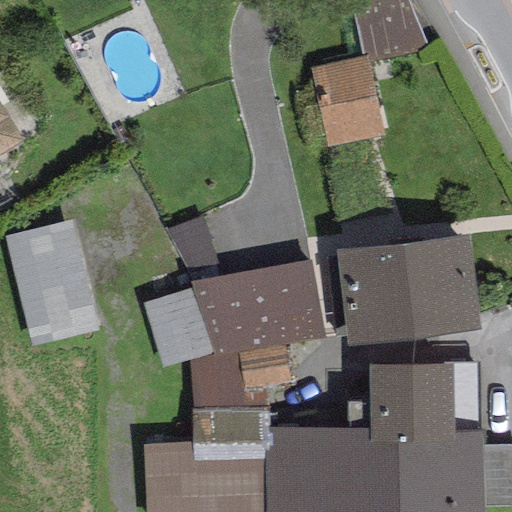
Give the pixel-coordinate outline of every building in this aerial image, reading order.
[(408,0),(373,0),(351,5),(361,57),(367,56),(368,62),(427,49),(408,0)] [(361,57),(310,68),(328,149),(385,136),(368,62),(367,56),(361,57)] [(0,153),(22,140),(0,104),(0,153)] [(201,215),(163,229),(189,281),(222,276),(201,215)] [(73,220),(5,236),(31,348),(99,332),(73,220)] [(469,234),(336,250),(347,347),(480,331),(469,234)] [(324,337),(310,262),(222,276),(189,281),(191,288),(213,354),(189,360),(194,409),(263,407),(263,387),(290,382),(284,345),(324,337)] [(189,360),(213,354),(191,288),(143,304),(162,369),(189,360)] [(481,447),(481,433),(453,433),(452,365),(367,366),(368,428),(270,429),(264,429),(266,511),(482,511),(482,508),(481,447)] [(144,511),(266,511),(264,429),(270,429),(269,407),(263,407),(194,409),(191,410),(192,444),(142,445),(144,511)] [(511,445),(481,447),(482,508),(511,507),(511,445)]
